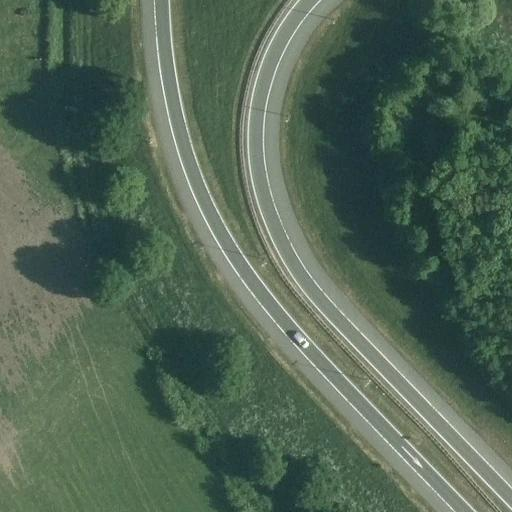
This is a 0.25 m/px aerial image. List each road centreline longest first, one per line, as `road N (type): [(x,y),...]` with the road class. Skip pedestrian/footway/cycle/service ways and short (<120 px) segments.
road 1 (motorway): [(511,505),(316,302),(275,235),(258,181),(255,123),(283,38),(313,0)]
road 2 (motorway): [(162,0),(182,148),(227,253),(342,392),(460,511)]
